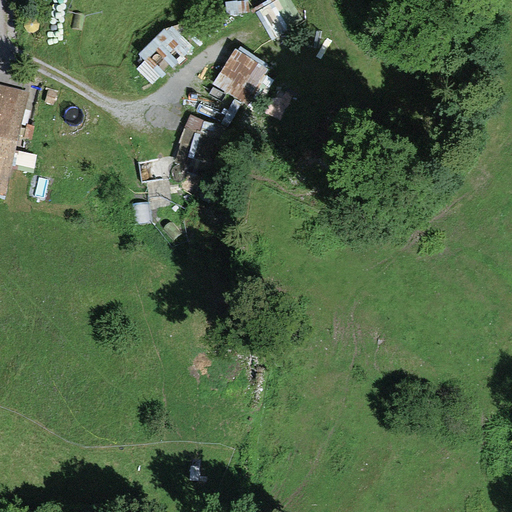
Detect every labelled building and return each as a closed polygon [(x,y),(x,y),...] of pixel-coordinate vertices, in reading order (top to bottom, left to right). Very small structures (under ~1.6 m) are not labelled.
[(259,0),(271,33),(303,21),(295,0),(259,0)] [(163,75),(191,48),(167,24),(140,51),(163,75)] [(235,51),(215,82),(246,100),(265,70),(235,51)] [(0,90),(0,177),(19,95),(0,90)] [(199,134),(188,167),(211,173),(220,142),(199,134)]
